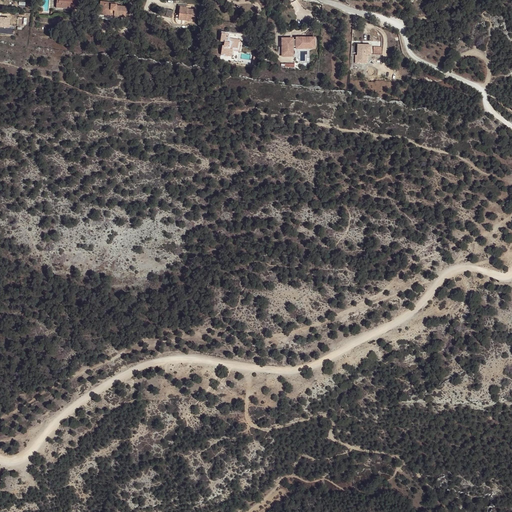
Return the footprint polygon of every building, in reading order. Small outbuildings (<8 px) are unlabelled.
[(56,1),(56,8),(78,9),(78,0),(58,0),(59,1),(56,1)] [(114,17),(126,18),(127,7),(117,6),(117,5),(112,5),(112,3),(100,2),(99,8),(102,8),(101,12),(114,14),(114,17)] [(197,10),(188,9),(188,8),(177,6),(175,20),(176,22),(176,23),(178,24),(183,24),(184,23),(185,21),(191,21),(191,20),(191,17),(196,17),(197,10)] [(292,15),(292,6),(289,6),(289,8),(284,8),(284,15),(292,15)] [(172,12),(164,9),(163,12),(167,13),(166,16),(171,17),(172,12)] [(0,27),(9,28),(10,19),(0,18),(0,27)] [(222,46),(221,55),(231,57),(232,51),(240,52),(242,40),(237,40),(237,36),(222,33),(221,41),(224,42),(223,46),(222,46)] [(292,39),(283,39),(283,56),(292,55),(292,46),(292,39)] [(371,45),(357,44),(357,55),(357,63),(367,64),(367,55),(371,55),(371,45)]
